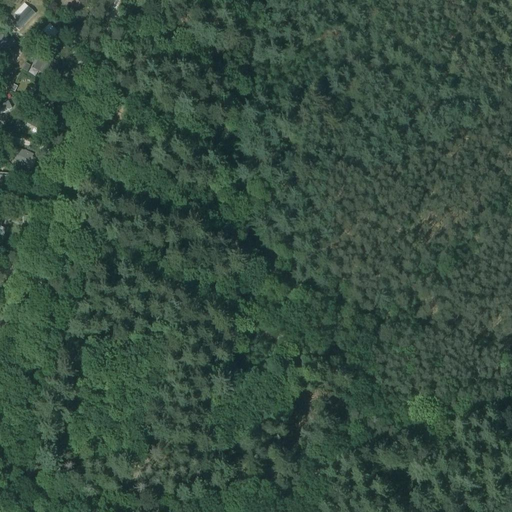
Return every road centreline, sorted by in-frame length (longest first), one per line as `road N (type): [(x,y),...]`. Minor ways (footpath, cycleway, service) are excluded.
road 1 (track): [(0,486),(90,508),(128,505),(511,406)]
road 2 (track): [(0,409),(113,0)]
road 3 (track): [(307,511),(390,320)]
